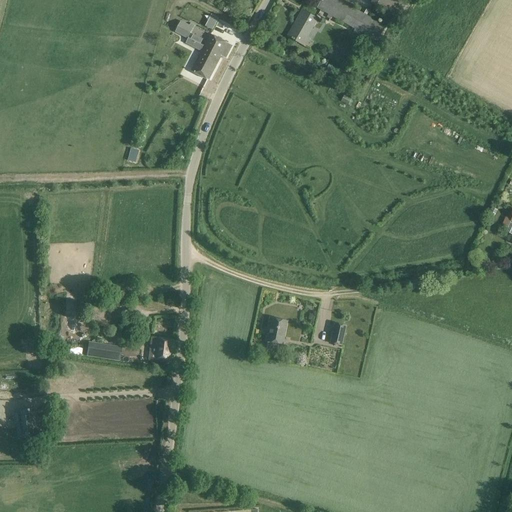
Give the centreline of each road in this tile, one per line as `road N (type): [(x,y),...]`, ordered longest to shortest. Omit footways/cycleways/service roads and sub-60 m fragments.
road 1 (unclassified): [(161,511),(184,338),(192,174),(271,0)]
road 2 (track): [(462,274),(319,296),(251,281),(186,251)]
